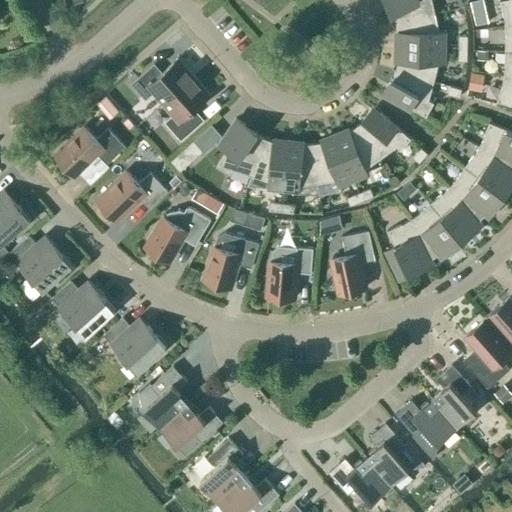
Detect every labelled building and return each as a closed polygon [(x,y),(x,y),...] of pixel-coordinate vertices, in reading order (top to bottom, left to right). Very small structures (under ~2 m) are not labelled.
[(392,6),(396,22),(435,13),(432,0),(384,0),(385,2),(388,0),(394,0),(396,5),(392,6)] [(504,16),(505,25),(511,24),(511,0),(500,0),(503,16),(504,16)] [(404,38),(405,43),(405,46),(445,47),(445,32),(439,32),(435,13),(396,22),(400,38),(404,38)] [(484,13),(474,15),(475,26),(486,24),(484,13)] [(487,29),(474,30),(475,38),(487,37),(487,29)] [(467,35),(459,35),(458,47),(467,47),(467,35)] [(403,55),(399,54),(395,70),(434,81),(439,62),(444,62),(445,47),(405,46),(404,50),(403,55)] [(467,60),(467,47),(458,47),(458,60),(467,60)] [(488,51),(477,50),(477,60),(488,60),(488,51)] [(504,66),(505,66),(503,76),(511,77),(511,51),(504,51),(504,66)] [(154,92),(163,103),(194,76),(178,58),(162,72),(154,63),(131,83),(145,99),(154,92)] [(429,99),(434,81),(395,70),(391,86),(395,87),(393,93),(391,96),(426,116),(434,102),(429,99)] [(484,74),(471,72),(468,89),(482,91),(484,74)] [(194,108),(210,94),(194,76),(163,103),(173,114),(165,121),(181,140),(204,119),(194,108)] [(511,77),(503,76),(502,86),(501,86),(497,101),(511,105),(511,77)] [(447,93),(460,97),(462,88),(449,85),(447,93)] [(106,95),(96,103),(109,119),(119,111),(106,95)] [(373,118),(371,115),(357,125),(381,157),(397,146),(401,150),(411,138),(380,112),(377,115),(373,118)] [(233,169),(251,175),(265,138),(249,132),(248,136),(243,134),(241,132),(246,124),(236,118),(218,144),(227,150),(217,165),(230,173),(233,169)] [(483,136),(484,136),(479,145),(511,163),(511,130),(489,122),(483,136)] [(342,141),(337,143),(352,180),(367,174),(365,169),(381,157),(357,125),(344,135),(346,138),(342,141)] [(107,163),(125,146),(108,128),(97,138),(85,126),(56,154),(61,160),(59,161),(68,170),(69,169),(74,174),(97,153),(107,163)] [(269,188),(283,189),(288,150),(284,149),(279,147),(280,143),(265,138),(251,175),(269,182),(269,188)] [(170,160),(180,171),(203,151),(193,140),(170,160)] [(338,186),(352,180),(337,143),(335,144),(330,144),(329,140),(312,143),(318,183),(336,180),(338,186)] [(291,150),(288,150),(283,189),(298,191),(299,185),(318,183),(312,143),(296,145),(296,149),(291,150)] [(459,160),(463,156),(462,149),(457,145),(451,154),(459,160)] [(474,155),(473,154),(465,166),(505,195),(509,189),(507,188),(511,179),(511,163),(479,145),(474,155)] [(413,157),(419,162),(427,153),(421,147),(413,157)] [(456,178),(456,179),(449,186),(482,217),(498,200),(500,202),(505,195),(465,166),(456,178)] [(408,174),(402,168),(393,176),(399,182),(408,174)] [(139,197),(149,207),(167,190),(150,172),(139,183),(128,171),(98,199),(103,204),(102,206),(110,215),(112,213),(117,219),(139,197)] [(181,181),(176,175),(169,182),(174,187),(181,181)] [(410,181),(397,192),(403,199),(416,189),(410,181)] [(442,193),(430,202),(462,241),(468,236),(466,234),(482,217),(449,186),(442,193)] [(373,196),(370,187),(358,192),(360,198),(361,201),(373,196)] [(0,242),(2,244),(31,218),(4,189),(0,192),(0,242)] [(358,192),(347,197),(350,205),(361,201),(360,198),(358,192)] [(217,213),(224,203),(211,195),(204,205),(217,213)] [(282,203),(270,201),(269,210),(281,211),(281,210),(282,203)] [(419,212),(419,213),(410,218),(435,256),(454,244),(456,246),(462,241),(430,202),(419,212)] [(295,204),(282,203),(281,210),(281,211),(294,213),(295,204)] [(179,209),(167,212),(146,247),(169,261),(182,238),(194,245),(210,219),(190,207),(186,207),(183,212),(179,209)] [(245,225),(261,230),(265,217),(249,212),(245,225)] [(417,271),(415,269),(435,256),(410,218),(402,224),(401,223),(387,230),(395,246),(386,250),(400,279),(417,271)] [(375,258),(369,230),(342,236),(346,255),(332,258),(339,293),(365,287),(360,262),(375,258)] [(224,232),(217,236),(204,280),(230,287),(237,263),(252,267),(259,242),(224,232)] [(43,291),(72,264),(46,235),(37,243),(29,234),(9,252),(43,291)] [(272,251),(271,260),(270,260),(268,296),(294,298),(296,272),(311,273),(313,248),(278,245),(272,251)] [(51,297),(86,335),(115,309),(88,280),(79,288),(71,279),(51,297)] [(511,300),(509,297),(488,315),(511,341),(511,300)] [(137,372),(167,346),(140,317),(131,325),(123,316),(103,334),(137,372)] [(502,359),(511,350),(511,348),(485,318),(464,336),(478,352),(466,363),(488,387),(510,368),(502,359)] [(444,387),(432,398),(457,426),(476,410),(461,393),(470,385),(452,364),(436,378),(444,387)] [(149,383),(138,392),(143,408),(160,426),(189,401),(178,389),(187,381),(173,365),(151,385),(149,383)] [(511,393),(504,384),(494,393),(502,403),(511,394),(511,393)] [(438,443),(457,426),(432,398),(420,408),(411,399),(396,413),(414,434),(411,437),(432,459),(435,456),(438,443)] [(189,401),(160,426),(177,445),(185,455),(200,441),(223,421),(209,405),(200,413),(189,401)] [(378,445),(365,456),(391,484),(410,468),(422,467),(425,465),(405,441),(404,443),(386,422),(370,436),(378,445)] [(199,480),(216,499),(245,474),(234,461),(243,453),(229,437),(208,456),(216,465),(199,480)] [(372,501),(391,484),(365,456),(353,467),(345,457),(329,471),(348,492),(357,484),(372,501)] [(256,486),(245,474),(216,499),(227,511),(239,511),(250,503),(257,511),(279,493),(265,478),(256,486)] [(303,511),(294,502),(282,511),(303,511)]
